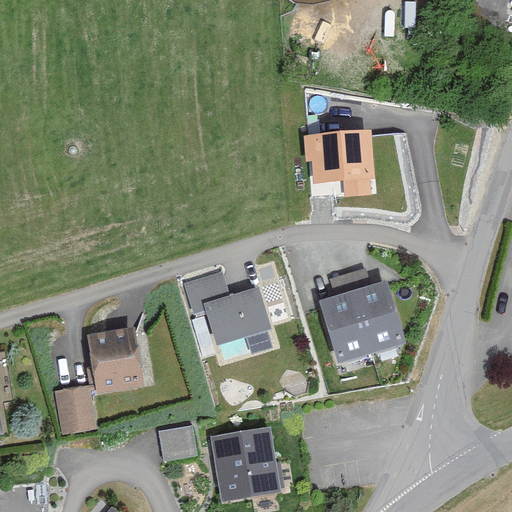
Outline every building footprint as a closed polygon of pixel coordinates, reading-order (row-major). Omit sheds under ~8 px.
[(365,129),(301,134),(305,185),(370,180),(365,129)] [(362,241),(322,253),(334,290),(374,277),(362,241)] [(221,273),(183,284),(191,310),(201,307),(212,342),(266,326),(254,285),(227,293),(221,273)] [(384,287),(323,305),(340,362),(401,344),(384,287)] [(139,320),(80,331),(92,392),(150,382),(139,320)] [(85,377),(53,382),(62,434),(94,428),(85,377)] [(195,417),(159,422),(164,456),(200,450),(195,417)] [(269,420),(206,430),(218,504),(281,494),(269,420)] [(125,511),(114,502),(105,511),(125,511)]
